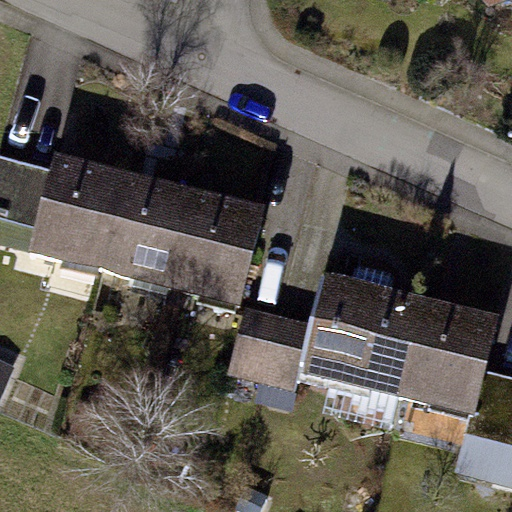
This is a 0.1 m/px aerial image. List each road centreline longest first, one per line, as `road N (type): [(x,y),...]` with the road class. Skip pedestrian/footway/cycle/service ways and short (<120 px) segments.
road 1 (residential): [(511,193),(207,52)]
road 2 (residential): [(207,52),(90,0)]
